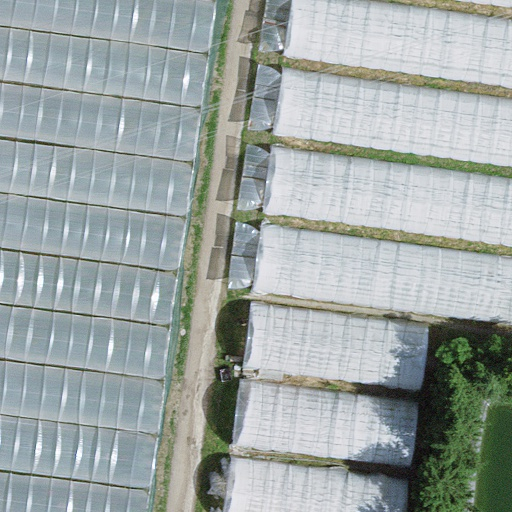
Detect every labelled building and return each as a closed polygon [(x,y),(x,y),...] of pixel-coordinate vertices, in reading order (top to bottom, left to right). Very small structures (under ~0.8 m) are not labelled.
[(0,0),(0,511),(161,511),(217,0),(0,0)] [(511,0),(290,0),(284,56),(511,81),(511,0)] [(511,158),(511,95),(283,66),(275,128),(511,158)] [(261,215),(254,288),(511,315),(511,172),(271,147),(264,215),(261,215)] [(249,304),(246,369),(425,379),(428,314),(249,304)] [(231,435),(410,464),(420,400),(241,371),(231,435)] [(222,511),(403,511),(409,476),(232,448),(222,511)]
